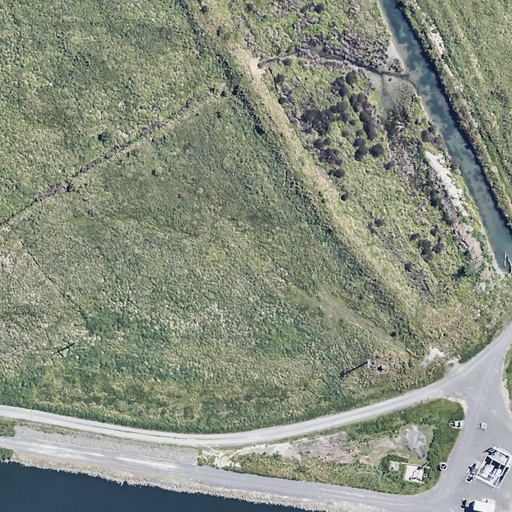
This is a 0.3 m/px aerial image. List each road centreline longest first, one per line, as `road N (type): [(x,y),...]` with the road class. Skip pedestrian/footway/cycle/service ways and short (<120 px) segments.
road 1 (track): [(0,404),(187,438),(288,424),(434,385),(475,365)]
road 2 (track): [(463,471),(475,365),(511,325)]
